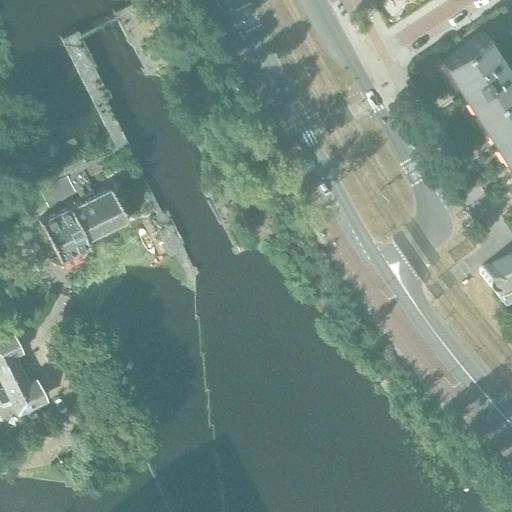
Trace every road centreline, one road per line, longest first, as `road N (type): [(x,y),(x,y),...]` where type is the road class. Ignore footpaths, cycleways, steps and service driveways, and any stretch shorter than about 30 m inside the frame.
road 1 (tertiary): [(237,0),(370,254)]
road 2 (tertiary): [(414,246),(428,231),(429,205),(357,71)]
road 3 (residential): [(469,0),(357,71)]
road 4 (tertiary): [(419,315),(495,408)]
